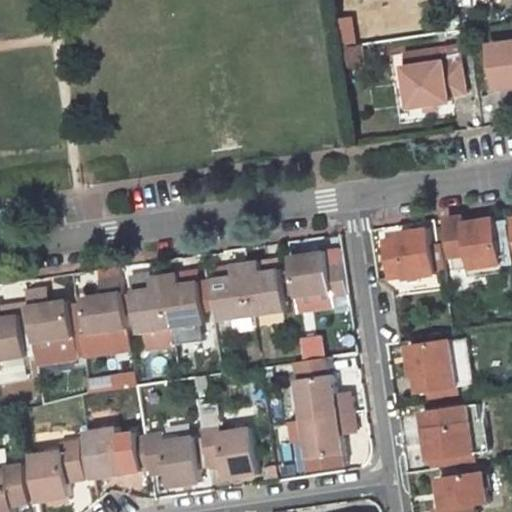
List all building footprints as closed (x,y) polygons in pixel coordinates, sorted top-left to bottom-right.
[(511,42),(500,44),(506,88),(511,86),(511,42)] [(410,60),(397,61),(399,105),(413,104),(410,60)] [(432,104),(445,102),(457,100),(457,96),(474,93),(470,63),(453,66),(452,61),(413,66),(419,106),(432,104)] [(433,110),(445,108),(445,102),(432,104),(433,110)] [(503,264),(495,217),(466,222),(465,216),(447,219),(453,254),(469,252),(472,268),(503,264)] [(440,274),(432,228),(402,233),(402,237),(385,241),(392,279),(408,276),(409,279),(440,274)] [(299,301),(334,295),(335,303),(351,300),(346,267),(329,269),(328,256),(293,261),(299,301)] [(265,275),(284,272),(283,263),(263,265),(265,275)] [(290,314),(284,272),(265,275),(263,265),(249,267),(257,319),(290,314)] [(257,319),(249,267),(234,270),(236,281),(218,283),(224,324),(257,319)] [(183,288),(203,285),(202,275),(182,278),(183,288)] [(130,327),(122,276),(108,278),(110,295),(104,295),(85,298),(91,333),(130,327)] [(101,279),(104,295),(110,295),(108,278),(101,279)] [(168,280),(176,331),(209,326),(203,285),(183,288),(182,278),(168,280)] [(136,295),(142,336),(176,331),(168,280),(154,282),(156,292),(136,295)] [(54,302),(51,285),(44,287),(47,304),(54,302)] [(36,341),(76,336),(71,300),(54,302),(47,304),(44,287),(28,289),(32,313),(35,332),(36,341)] [(3,317),(23,315),(21,304),(2,307),(3,317)] [(0,360),(29,356),(26,333),(23,315),(3,317),(2,307),(0,307),(0,360)] [(23,315),(26,333),(35,332),(32,313),(23,315)] [(93,349),(132,343),(130,327),(91,333),(93,349)] [(462,390),(454,342),(412,349),(416,380),(420,379),(423,396),(462,390)] [(339,400),(338,392),(333,357),(299,362),(307,420),(359,412),(356,397),(339,400)] [(355,390),(338,392),(339,400),(356,397),(355,390)] [(204,407),(207,427),(225,424),(222,405),(204,407)] [(481,407),(472,408),(474,424),(479,456),(494,453),(489,423),(484,423),(481,407)] [(434,463),(479,456),(474,424),(472,408),(426,416),(434,463)] [(345,435),(344,428),(361,426),(359,412),(307,420),(314,471),(350,466),(345,435)] [(255,427),(227,431),(225,424),(207,427),(208,434),(213,467),(230,465),(233,478),(263,474),(255,427)] [(91,430),(99,476),(145,470),(138,432),(123,433),(121,425),(91,430)] [(345,435),(361,433),(361,426),(344,428),(345,435)] [(156,475),(172,473),(176,487),(208,483),(205,467),(213,467),(208,434),(167,440),(166,434),(149,436),(156,475)] [(37,455),(44,500),(72,496),(71,480),(88,478),(82,440),(64,443),(65,451),(37,455)] [(0,511),(18,511),(17,504),(33,501),(28,464),(11,466),(10,469),(0,470),(0,511)] [(441,481),(446,510),(439,511),(478,511),(478,506),(492,504),(488,474),(441,481)]
